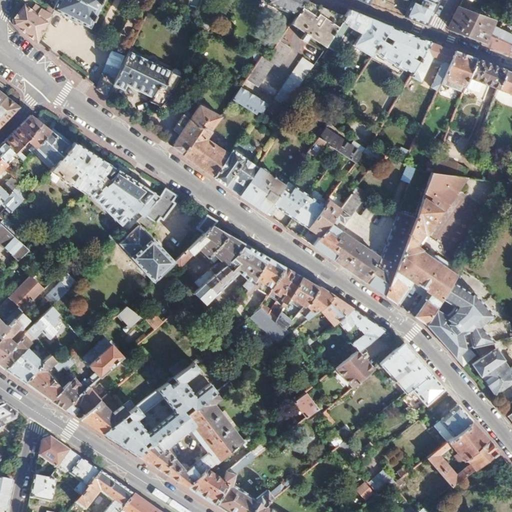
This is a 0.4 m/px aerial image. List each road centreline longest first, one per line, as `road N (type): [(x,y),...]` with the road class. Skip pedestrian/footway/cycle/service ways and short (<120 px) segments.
road 1 (residential): [(511,454),(373,309),(42,82)]
road 2 (secondary): [(39,414),(189,511)]
